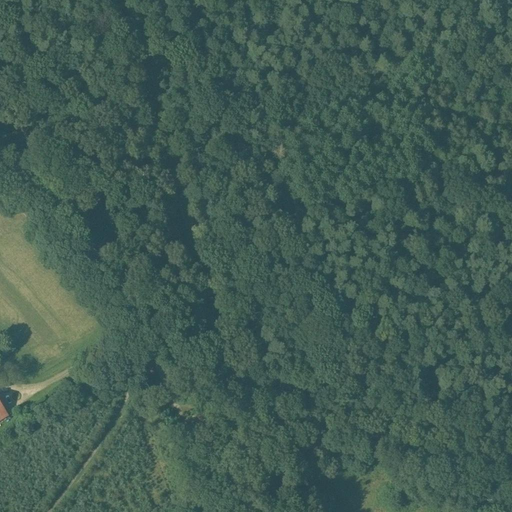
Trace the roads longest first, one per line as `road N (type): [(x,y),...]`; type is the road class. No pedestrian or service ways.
road 1 (unclassified): [(129,0),(233,384)]
road 2 (unclassified): [(511,454),(233,384)]
road 3 (track): [(0,168),(161,344)]
road 4 (track): [(42,511),(154,355)]
road 5 (track): [(154,355),(213,511)]
road 6 (unclassified): [(233,384),(269,511)]
